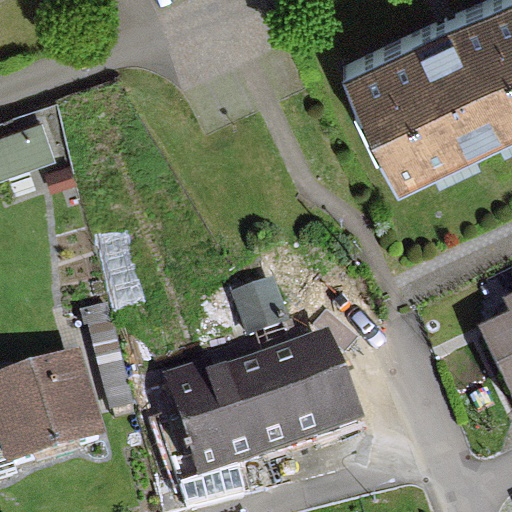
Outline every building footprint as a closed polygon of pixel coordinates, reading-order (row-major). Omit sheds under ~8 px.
[(372,150),(376,148),(392,181),(511,124),(511,0),(481,0),(338,68),(354,102),(350,104),(372,150)] [(55,120),(15,136),(21,156),(30,153),(33,162),(64,150),(101,141),(88,110),(55,120)] [(510,311),(474,328),(509,405),(511,403),(511,292),(503,297),(510,311)] [(154,426),(182,511),(191,509),(239,497),(229,468),(353,427),(320,345),(166,396),(174,420),(154,426)] [(68,364),(0,385),(0,437),(9,467),(92,441),(68,364)]
